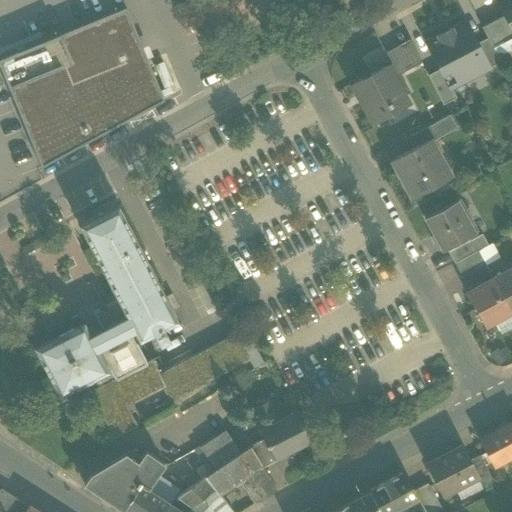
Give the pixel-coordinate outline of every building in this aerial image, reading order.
[(511,0),(507,0),(499,5),(505,16),(511,30),(511,0)] [(0,62),(44,165),(158,104),(122,12),(0,61),(0,62)] [(511,36),(511,30),(505,16),(481,28),(492,48),(511,36)] [(464,23),(428,43),(448,80),(484,60),(464,23)] [(511,36),(492,48),(497,58),(508,52),(511,60),(511,36)] [(410,39),(386,52),(397,75),(421,62),(410,39)] [(386,66),(352,84),(373,122),(406,104),(386,66)] [(448,115),(429,126),(436,138),(455,128),(448,115)] [(429,126),(404,140),(409,150),(428,140),(429,142),(436,138),(429,126)] [(409,150),(392,160),(413,197),(448,178),(429,142),(428,140),(409,150)] [(456,202),(426,218),(442,251),(473,234),(456,202)] [(81,327),(35,351),(59,396),(99,375),(107,371),(96,350),(129,332),(133,330),(138,340),(153,333),(158,344),(168,339),(162,328),(176,321),(171,311),(178,307),(171,294),(164,298),(164,297),(163,297),(117,207),(116,205),(78,225),(79,226),(127,317),(86,338),(81,327)] [(469,241),(448,252),(454,263),(475,252),(469,241)] [(475,252),(454,263),(461,278),(476,270),(485,265),(477,251),(475,252)] [(490,276),(485,265),(476,270),(482,280),(490,276)] [(511,268),(493,279),(510,311),(511,310),(511,268)] [(493,279),(465,294),(483,326),(510,311),(493,279)] [(129,332),(96,350),(107,371),(99,375),(104,385),(90,392),(113,437),(135,426),(125,406),(162,387),(164,386),(158,375),(150,360),(145,363),(129,332)] [(235,334),(193,356),(206,381),(248,359),(241,345),(235,334)] [(261,363),(250,341),(241,345),(248,359),(252,367),(261,363)] [(193,356),(158,375),(164,386),(162,387),(170,402),(207,383),(206,381),(193,356)] [(293,411),(279,419),(269,400),(250,410),(265,438),(267,442),(264,443),(266,446),(268,445),(275,458),(308,441),(293,411)] [(511,421),(484,437),(498,463),(511,455),(511,421)] [(250,445),(239,427),(228,434),(240,452),(250,445)] [(225,430),(200,447),(215,468),(240,452),(228,434),(225,430)] [(265,438),(250,445),(263,468),(276,460),(275,458),(268,445),(266,446),(264,443),(267,442),(265,438)] [(215,468),(205,475),(215,489),(219,496),(242,481),(263,468),(250,445),(240,452),(215,468)] [(460,446),(426,464),(442,495),(475,477),(476,477),(468,461),(460,446)] [(131,450),(90,474),(84,485),(122,510),(140,484),(146,488),(163,463),(145,451),(140,456),(131,450)] [(479,456),(468,461),(476,477),(475,477),(481,487),(493,481),(479,456)] [(263,468),(242,481),(256,504),(276,491),(263,468)] [(403,472),(368,491),(379,511),(396,511),(418,500),(413,491),(403,472)] [(174,499),(169,504),(163,511),(201,511),(208,505),(203,499),(215,489),(205,475),(174,499)] [(146,488),(140,484),(122,510),(124,511),(163,511),(169,504),(146,488)] [(427,484),(413,491),(418,500),(422,506),(425,511),(433,511),(441,508),(427,484)] [(379,511),(368,491),(338,507),(341,511),(379,511)] [(6,493),(1,492),(0,492),(0,511),(24,511),(29,506),(12,496),(6,493)]
